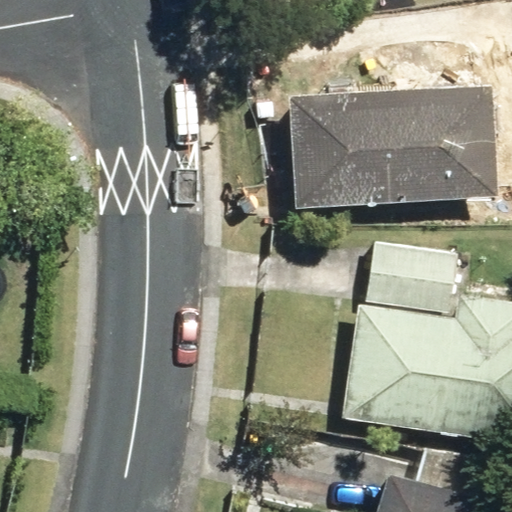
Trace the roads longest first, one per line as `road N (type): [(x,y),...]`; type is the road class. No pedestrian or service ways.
road 1 (residential): [(121,511),(132,474),(146,182),(135,19)]
road 2 (residential): [(0,40),(135,19)]
